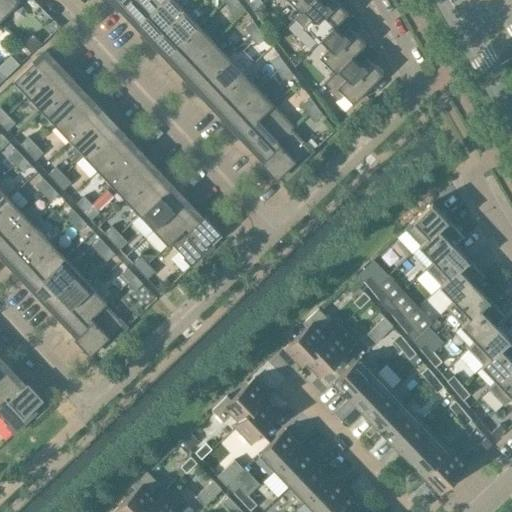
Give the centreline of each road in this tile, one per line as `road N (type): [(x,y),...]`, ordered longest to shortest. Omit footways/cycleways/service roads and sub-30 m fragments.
road 1 (residential): [(275,230),(55,0)]
road 2 (residential): [(376,0),(423,88),(275,230)]
road 3 (residential): [(87,406),(275,230)]
road 4 (residential): [(409,511),(270,364)]
road 5 (residential): [(87,406),(0,315)]
road 6 (residential): [(0,494),(87,406)]
